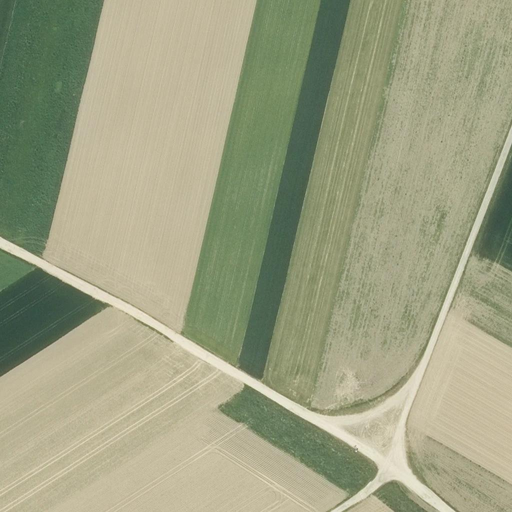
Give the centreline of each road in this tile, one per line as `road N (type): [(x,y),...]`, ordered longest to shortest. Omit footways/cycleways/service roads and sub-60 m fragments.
road 1 (track): [(446,511),(163,329),(0,248)]
road 2 (track): [(336,511),(387,471),(511,133)]
